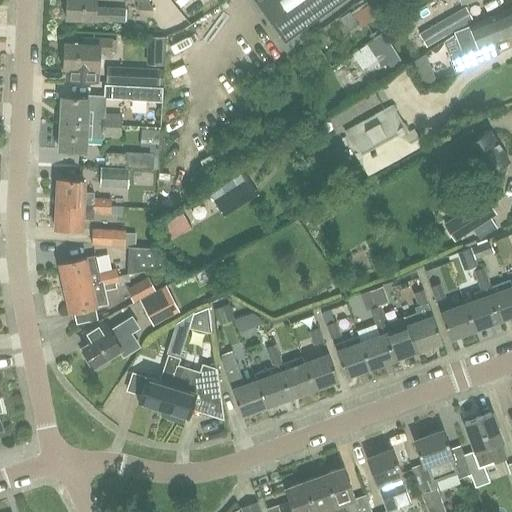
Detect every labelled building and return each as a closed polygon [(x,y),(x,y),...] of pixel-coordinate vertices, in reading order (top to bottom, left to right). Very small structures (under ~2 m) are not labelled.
[(125,22),(126,8),(110,7),(110,6),(95,6),(95,0),(66,0),(65,17),(95,19),(95,18),(109,19),(109,21),(125,22)] [(147,0),(137,0),(137,8),(137,9),(153,10),(147,0)] [(255,0),(256,3),(284,40),(339,0),(255,0)] [(349,12),(340,18),(351,34),(360,27),(378,15),(367,0),(350,13),(349,12)] [(427,47),(451,32),(473,20),(465,7),(443,19),(419,34),(427,47)] [(494,41),(511,33),(511,7),(485,18),(486,19),(462,28),(454,32),(460,49),(448,54),(455,71),(479,62),(471,44),(483,40),(482,37),(491,33),(494,41)] [(64,41),(63,66),(67,67),(67,78),(82,79),(98,80),(98,75),(99,51),(111,51),(112,39),(84,37),(83,42),(64,41)] [(159,85),(159,68),(131,67),(129,84),(159,85)] [(163,102),(164,86),(130,85),(129,100),(163,102)] [(104,112),(105,94),(87,93),(86,96),(61,95),(60,121),(121,124),(121,113),(104,112)] [(398,126),(386,106),(345,130),(368,171),(421,141),(414,128),(408,131),(403,123),(398,126)] [(120,135),(121,124),(60,121),(59,148),(85,149),(86,136),(103,137),(103,135),(120,135)] [(509,159),(490,129),(477,137),(472,129),(445,146),(457,165),(468,159),(470,162),(474,159),(484,175),(509,159)] [(153,169),(154,153),(125,151),(124,167),(129,167),(153,169)] [(129,167),(124,167),(100,167),(99,187),(128,188),(128,187),(129,167)] [(245,180),(240,171),(209,192),(224,216),(258,195),(248,178),(245,180)] [(94,204),(94,198),(94,192),(83,192),(84,179),(57,178),(57,203),(94,204)] [(102,212),(103,198),(94,198),(94,204),(57,203),(56,228),(82,229),(83,217),(93,218),(94,211),(102,212)] [(111,199),(103,198),(102,212),(111,212),(111,205),(111,199)] [(111,205),(111,212),(111,213),(124,214),(124,206),(111,205)] [(169,242),(192,228),(181,211),(159,225),(169,242)] [(93,228),(92,243),(125,246),(126,233),(126,231),(93,228)] [(475,257),(493,250),(489,241),(471,247),(475,257)] [(127,273),(172,265),(153,253),(153,247),(136,247),(127,246),(127,273)] [(462,250),(469,268),(477,265),(471,248),(470,247),(462,250)] [(64,287),(100,279),(99,272),(95,255),(59,262),(64,287)] [(479,284),(488,280),(483,267),(474,270),(479,284)] [(111,283),(115,282),(118,282),(116,269),(108,270),(111,283)] [(173,269),(164,271),(166,281),(175,280),(173,269)] [(111,283),(108,270),(99,272),(100,279),(64,287),(69,311),(107,303),(104,289),(116,287),(115,282),(111,283)] [(154,291),(155,290),(148,277),(126,289),(133,302),(154,291)] [(511,314),(511,286),(509,279),(490,286),(493,293),(488,295),(498,320),(511,314)] [(476,299),(465,303),(474,328),(498,320),(488,295),(493,293),(490,286),(488,280),(479,284),(481,289),(476,291),(473,292),(476,299)] [(436,299),(444,296),(439,283),(431,286),(436,299)] [(149,315),(174,302),(165,286),(141,299),(149,315)] [(375,322),(384,318),(379,305),(388,302),(382,286),(369,291),(375,306),(370,308),(375,322)] [(417,349),(441,341),(432,315),(422,289),(413,292),(418,306),(414,307),(416,312),(405,316),(417,349)] [(450,337),(474,328),(465,303),(440,312),(450,337)] [(214,310),(219,324),(234,319),(229,305),(214,310)] [(212,331),(208,308),(193,314),(189,327),(212,331)] [(393,358),(417,349),(405,316),(386,323),(388,331),(384,333),(393,358)] [(393,358),(384,333),(388,331),(386,323),(384,318),(375,322),(380,334),(360,341),(358,335),(357,335),(369,367),(393,358)] [(116,340),(133,330),(126,320),(109,330),(109,329),(82,346),(88,355),(84,357),(93,370),(106,362),(104,359),(121,348),(116,340)] [(341,334),(335,321),(326,324),(325,325),(331,338),(341,334)] [(314,344),(323,341),(318,327),(309,331),(314,344)] [(344,375),(369,367),(357,335),(334,344),(336,350),(335,350),(344,375)] [(168,353),(159,379),(146,375),(138,401),(163,409),(179,357),(178,357),(183,343),(172,339),(168,353)] [(282,363),(275,343),(270,345),(289,396),(312,387),(303,362),(304,362),(301,356),(282,363)] [(265,404),(289,396),(270,345),(266,347),(273,366),(254,373),(256,380),(265,404)] [(243,384),(238,372),(231,350),(221,354),(221,362),(240,413),(265,404),(256,380),(243,384)] [(312,387),(337,378),(328,354),(304,362),(303,362),(312,387)] [(220,400),(216,369),(215,368),(203,364),(201,372),(187,368),(178,365),(180,358),(179,357),(163,409),(173,412),(171,418),(173,418),(183,422),(185,416),(187,416),(194,392),(220,400)] [(478,467),(506,457),(499,440),(501,439),(491,411),(464,421),(475,449),(472,450),(478,467)] [(449,448),(442,429),(414,440),(423,463),(416,466),(422,480),(433,476),(434,479),(456,471),(459,477),(470,472),(460,444),(449,448)] [(367,457),(386,510),(387,511),(390,511),(397,508),(393,496),(407,491),(391,448),(367,457)] [(343,467),(323,473),(335,506),(336,505),(338,511),(358,511),(354,499),(343,467)] [(335,506),(323,473),(303,481),(314,511),(318,511),(326,509),(327,511),(338,511),(336,505),(335,506)] [(314,511),(303,481),(283,488),(288,501),(277,505),(279,511),(314,511)] [(445,511),(436,487),(421,493),(427,511),(445,511)] [(241,511),(260,511),(258,503),(241,509),(241,511)]
